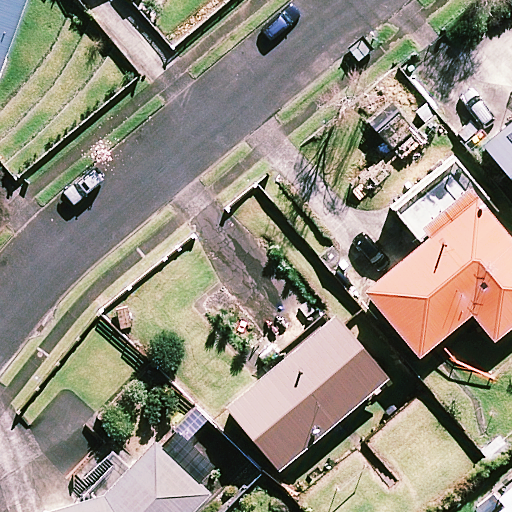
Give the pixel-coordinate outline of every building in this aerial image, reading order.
[(0,0),(0,62),(24,0),(0,0)] [(511,116),(481,141),(511,179),(511,116)] [(511,323),(511,241),(448,162),(392,207),(421,242),(364,287),(418,354),(470,312),(492,339),(511,323)] [(386,377),(333,315),(226,407),(280,470),(386,377)] [(191,511),(212,492),(163,443),(108,489),(29,511),(191,511)] [(511,511),(511,484),(499,497),(505,503),(494,511),(511,511)]
